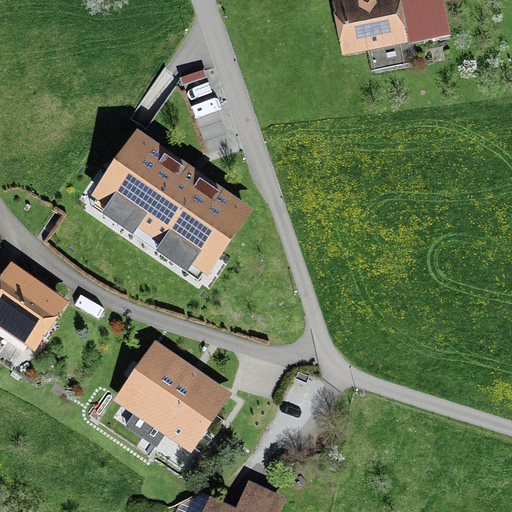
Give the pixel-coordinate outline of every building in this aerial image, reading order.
[(339,5),(347,48),(408,36),(409,41),(450,33),(443,0),(362,0),(339,5)] [(182,87),(207,79),(205,71),(179,79),(182,87)] [(247,210),(140,136),(100,194),(207,267),(247,210)] [(59,300),(0,258),(0,332),(25,349),(59,300)] [(225,392),(159,347),(123,399),(138,409),(128,425),(157,445),(168,430),(189,444),(225,392)] [(281,511),(286,501),(248,485),(235,511),(234,511),(212,501),(213,499),(202,494),(188,503),(180,506),(176,511),(281,511)]
